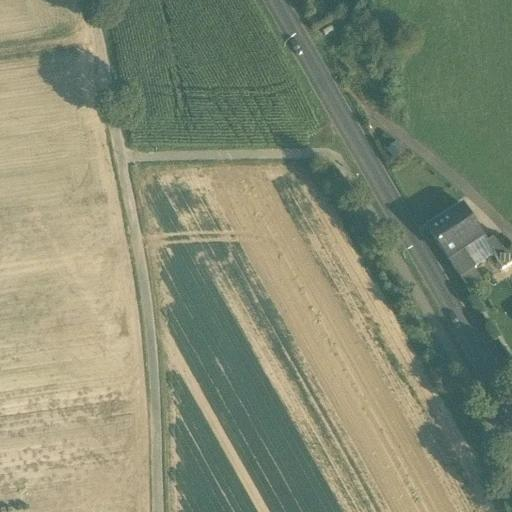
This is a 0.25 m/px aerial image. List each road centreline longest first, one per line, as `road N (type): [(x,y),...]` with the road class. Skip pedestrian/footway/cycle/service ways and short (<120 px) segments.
road 1 (tertiary): [(511,412),(273,0)]
road 2 (track): [(511,238),(395,132)]
